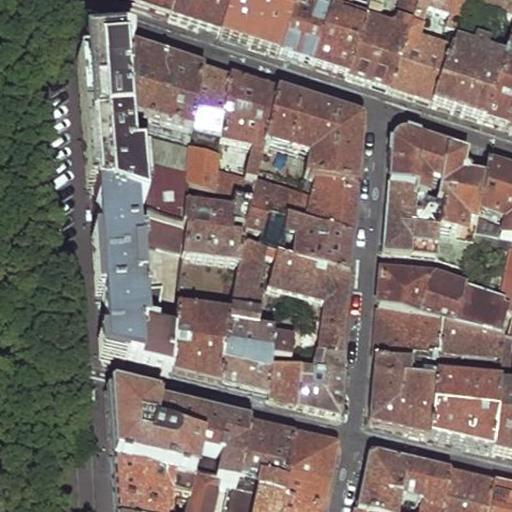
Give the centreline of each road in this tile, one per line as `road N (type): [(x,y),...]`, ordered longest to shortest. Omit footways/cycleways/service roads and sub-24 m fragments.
road 1 (residential): [(352,438),(73,371),(0,367)]
road 2 (residential): [(48,0),(381,114)]
road 3 (residential): [(381,114),(352,438)]
road 4 (residential): [(511,475),(352,438)]
road 5 (residential): [(381,114),(511,156)]
